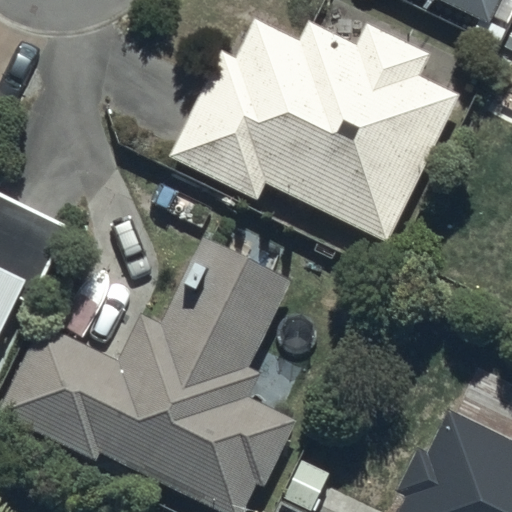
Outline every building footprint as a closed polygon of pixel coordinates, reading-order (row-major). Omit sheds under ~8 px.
[(442,0),(487,21),(497,0),(442,0)] [(261,182),(382,241),(455,91),(420,74),(430,54),(364,22),(355,41),(307,17),(296,38),(249,16),(231,55),(218,49),(166,155),(253,197),(261,182)] [(0,328),(17,295),(29,302),(69,223),(0,187),(0,181),(0,180),(0,179),(0,328)] [(246,362),(287,276),(196,232),(154,318),(138,310),(116,356),(40,319),(0,399),(0,411),(98,459),(101,453),(222,511),(238,511),(253,481),(259,484),(292,415),(246,393),(258,368),(246,362)] [(402,494),(393,511),(511,511),(511,435),(447,404),(425,447),(415,442),(392,489),(402,494)]
